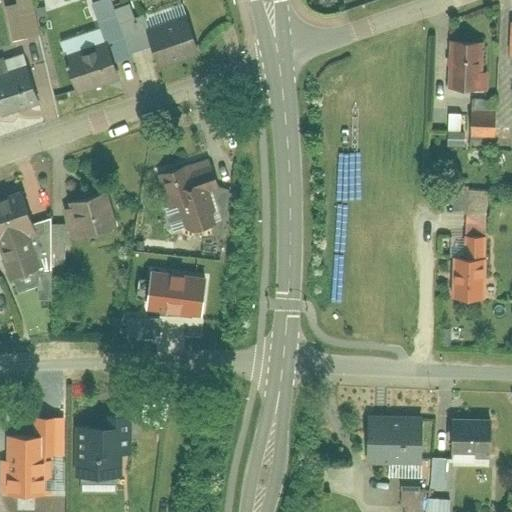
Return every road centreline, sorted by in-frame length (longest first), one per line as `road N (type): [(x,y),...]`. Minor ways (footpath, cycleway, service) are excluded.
road 1 (tertiary): [(284,365),(290,208),(282,63)]
road 2 (residential): [(282,63),(0,158)]
road 3 (residential): [(284,365),(0,367)]
road 4 (residential): [(431,371),(421,221),(458,212)]
road 5 (residential): [(436,6),(282,63)]
road 6 (tertiary): [(257,511),(284,365)]
road 7 (residential): [(431,371),(284,365)]
